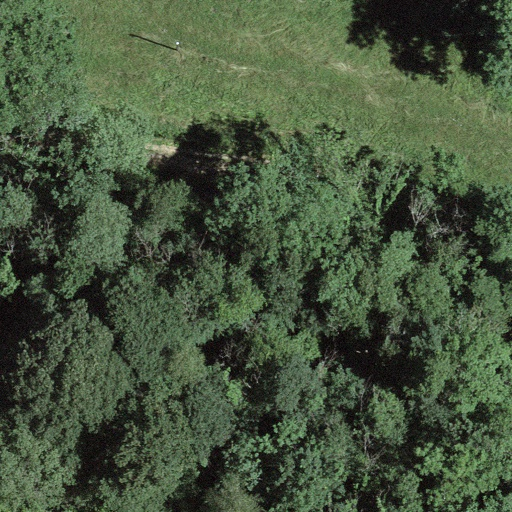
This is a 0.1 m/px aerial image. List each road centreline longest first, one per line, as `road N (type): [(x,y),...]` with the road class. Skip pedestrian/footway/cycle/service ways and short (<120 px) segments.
road 1 (track): [(0,102),(73,140),(281,167),(511,238)]
road 2 (track): [(176,511),(0,398)]
